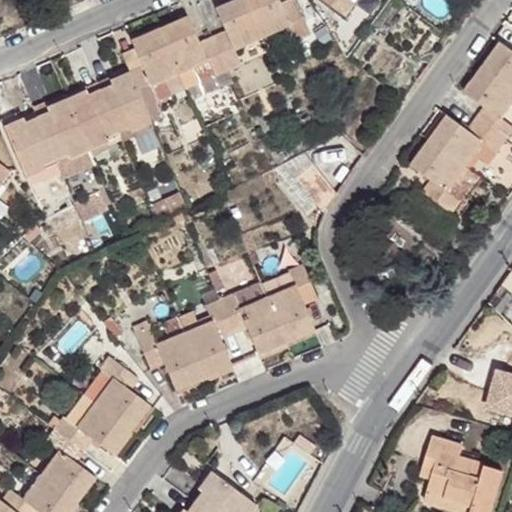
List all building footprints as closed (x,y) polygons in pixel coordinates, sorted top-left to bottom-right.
[(131,40),(136,52),(142,66),(128,72),(109,79),(112,85),(87,95),(86,90),(47,106),(50,112),(26,122),(24,118),(3,126),(26,178),(46,170),(44,165),(58,160),(62,169),(93,156),(90,150),(108,142),(107,138),(131,128),(132,132),(151,123),(145,106),(186,90),(192,99),(233,83),(228,71),(242,65),(234,50),(291,26),(296,41),(310,35),(295,0),(293,0),(282,5),(279,0),(232,0),(216,8),(226,30),(199,41),(188,14),(131,40)] [(323,0),(346,15),(354,4),(349,0),(323,0)] [(448,115),(411,164),(432,181),(423,192),(455,214),(464,202),(451,193),(486,145),(499,153),(511,134),(511,126),(502,119),(511,106),(511,50),(501,44),(464,93),(485,106),(469,128),(448,115)] [(142,66),(136,52),(122,58),(128,72),(142,66)] [(0,118),(3,126),(24,118),(20,109),(0,118)] [(93,156),(62,169),(65,178),(96,164),(93,156)] [(337,195),(308,159),(275,174),(306,214),(317,206),(324,214),(337,195)] [(0,184),(10,171),(0,163),(0,184)] [(158,189),(147,193),(158,218),(188,205),(182,191),(163,199),(158,189)] [(102,190),(75,202),(84,222),(110,210),(102,190)] [(210,271),(219,291),(254,275),(245,255),(210,271)] [(199,327),(170,340),(158,346),(152,332),(138,337),(155,371),(167,364),(179,392),(235,368),(226,343),(253,332),(261,356),(289,345),(319,334),(308,305),(319,301),(305,267),(290,272),(292,279),(267,289),(262,281),(233,294),(235,298),(210,308),(213,321),(199,327)] [(163,323),(170,340),(199,327),(193,311),(163,323)] [(289,345),(261,356),(265,365),(292,353),(289,345)] [(0,511),(72,511),(98,478),(77,463),(94,441),(116,455),(151,406),(131,390),(140,380),(109,357),(99,368),(106,373),(112,378),(94,402),(87,398),(84,396),(67,419),(64,417),(61,422),(54,417),(48,425),(55,430),(45,441),(58,451),(22,499),(9,489),(0,500),(0,511)] [(94,402),(112,378),(106,373),(87,398),(94,402)] [(511,375),(504,373),(493,412),(511,416),(511,375)] [(427,502),(445,507),(448,499),(474,506),(472,511),(490,511),(503,471),(459,459),(462,447),(432,438),(424,466),(436,469),(434,479),(427,502)] [(421,475),(434,479),(436,469),(424,466),(421,475)] [(252,511),(257,506),(211,473),(199,489),(202,492),(186,511),(182,510),(180,511),(252,511)] [(448,499),(445,507),(464,511),(472,511),(474,506),(448,499)]
